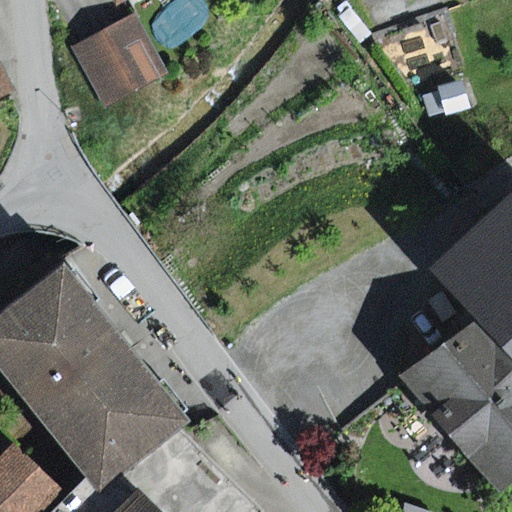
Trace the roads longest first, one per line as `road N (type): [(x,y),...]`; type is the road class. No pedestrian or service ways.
road 1 (residential): [(322,511),(112,239),(51,184)]
road 2 (residential): [(51,184),(29,0)]
